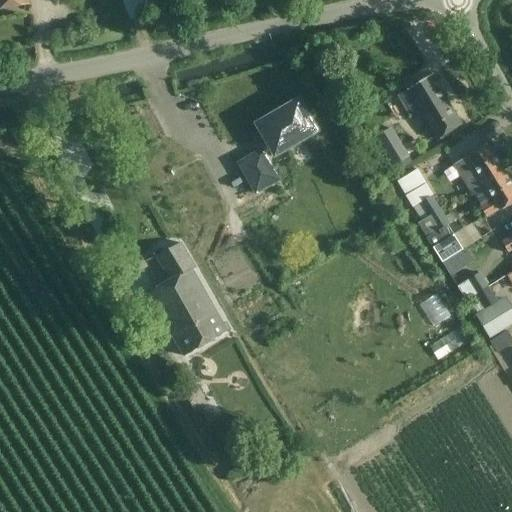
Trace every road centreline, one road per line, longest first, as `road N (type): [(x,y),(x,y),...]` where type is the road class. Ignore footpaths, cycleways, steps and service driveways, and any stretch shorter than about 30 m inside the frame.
road 1 (tertiary): [(0,80),(390,0)]
road 2 (tertiary): [(511,107),(458,0)]
